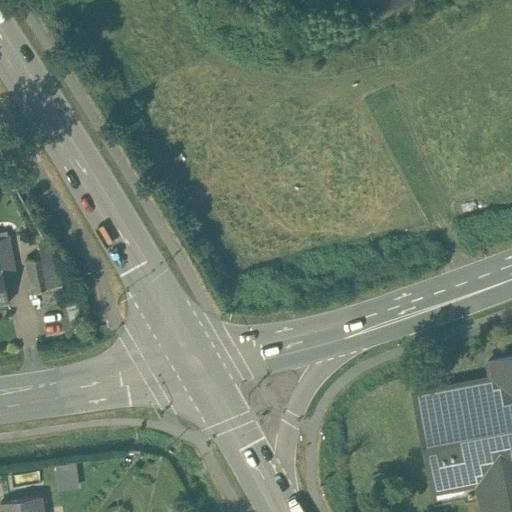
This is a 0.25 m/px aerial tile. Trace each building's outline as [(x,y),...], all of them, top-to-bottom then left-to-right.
[(9,236),(0,238),(0,267),(1,267),(2,275),(14,273),(10,252),(12,252),(9,236)] [(50,239),(40,241),(43,257),(26,260),(32,289),(59,284),(50,239)] [(511,356),(489,361),(488,360),(487,361),(487,362),(488,362),(491,377),(482,379),(481,378),(480,378),(480,379),(462,383),(462,382),(461,382),(461,383),(443,386),(443,385),(442,386),(442,387),(415,392),(415,391),(414,391),(433,491),(476,482),(482,510),(511,504),(511,356)] [(59,460),(60,487),(81,486),(80,459),(59,460)] [(42,511),(39,495),(0,501),(0,504),(1,511),(42,511)]
